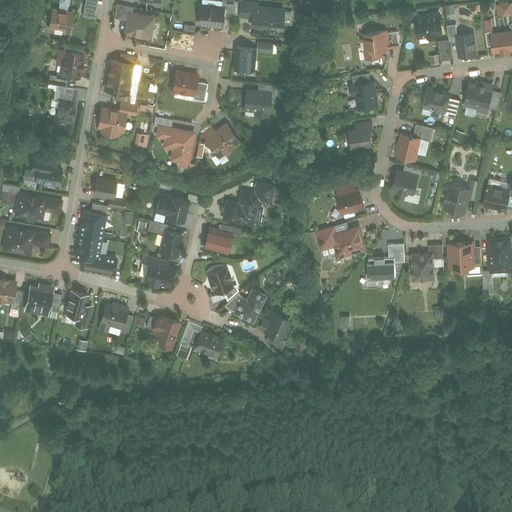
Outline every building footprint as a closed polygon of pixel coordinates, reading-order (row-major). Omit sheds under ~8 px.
[(97,0),(85,0),(82,17),(94,19),(97,0)] [(221,7),(220,17),(228,18),(232,1),(221,0),(219,0),(219,6),(221,7)] [(511,0),(495,2),(496,14),(511,13),(511,0)] [(280,26),(281,8),(256,6),(257,2),(237,1),(236,18),(248,19),(248,27),(259,28),(259,26),(267,27),(267,25),(280,26)] [(197,5),(195,26),(219,28),(220,17),(221,7),(219,6),(197,5)] [(453,16),(451,5),(443,6),(444,17),(453,16)] [(112,18),(126,20),(127,12),(131,12),(132,9),(114,6),(112,18)] [(70,34),(74,12),(67,10),(66,12),(59,11),(59,9),(51,8),(48,31),(70,34)] [(413,16),(416,39),(441,36),(439,21),(441,20),(439,10),(427,12),(427,14),(413,16)] [(131,12),(127,12),(126,20),(124,36),(151,40),(155,16),(131,12)] [(447,41),(453,40),(453,35),(455,35),(453,24),(444,25),(447,41)] [(511,29),(488,33),(491,53),(498,52),(498,54),(508,52),(507,51),(511,49),(511,29)] [(385,33),(385,31),(361,34),(362,38),(356,38),(358,50),(361,50),(363,60),(380,58),(379,53),(388,52),(387,49),(397,48),(395,32),(385,33)] [(455,35),(453,35),(453,40),(456,56),(464,55),(464,57),(475,56),(474,52),(476,52),(473,32),(455,35)] [(445,37),(435,39),(438,58),(448,57),(445,37)] [(254,41),(254,51),(270,51),(270,41),(254,41)] [(251,71),(253,47),(232,46),(231,70),(251,71)] [(80,79),(84,54),(57,50),(55,64),(60,65),(58,75),(67,77),(80,79)] [(436,55),(427,56),(429,66),(437,64),(436,55)] [(119,56),(119,61),(134,64),(134,65),(139,66),(141,58),(136,57),(136,58),(119,56)] [(148,59),(141,58),(139,66),(147,67),(148,59)] [(119,61),(108,60),(104,90),(113,92),(129,94),(134,65),(134,64),(119,61)] [(195,71),(173,68),(170,92),(191,95),(193,82),(195,71)] [(349,75),(351,85),(368,83),(367,73),(349,75)] [(65,87),(67,77),(58,75),(56,75),(56,76),(49,75),(48,85),(60,86),(65,87)] [(511,77),(503,107),(511,109),(511,77)] [(490,91),(492,83),(474,79),(473,83),(467,82),(461,109),(485,114),(486,109),(490,91)] [(205,84),(193,82),(191,95),(191,99),(202,101),(205,84)] [(376,107),(373,83),(368,83),(351,85),(347,86),(348,96),(352,96),(354,109),(376,107)] [(268,91),(268,97),(272,98),(273,86),(255,84),(255,90),(268,91)] [(60,86),(58,101),(75,103),(78,90),(65,87),(60,86)] [(448,91),(425,86),(420,108),(442,113),(443,113),(447,98),(448,91)] [(255,90),(244,89),(242,110),(251,110),(251,114),(265,115),(265,112),(266,112),(268,97),(268,91),(255,90)] [(499,93),(490,91),(486,109),(495,110),(499,93)] [(129,94),(113,92),(112,99),(120,101),(128,102),(129,94)] [(457,100),(447,98),(443,113),(442,113),(441,116),(453,119),(457,100)] [(58,101),(54,122),(72,125),(75,103),(58,101)] [(128,102),(120,101),(118,109),(118,111),(126,112),(126,115),(135,117),(137,103),(128,102)] [(138,102),(137,109),(151,111),(152,104),(138,102)] [(126,115),(126,112),(118,111),(118,109),(100,106),(97,128),(100,129),(100,132),(119,135),(119,132),(123,132),(126,115)] [(157,125),(170,127),(172,120),(154,117),(153,126),(157,126),(157,125)] [(344,131),(347,151),(370,147),(368,137),(372,137),(370,121),(352,124),(353,129),(344,131)] [(215,157),(238,143),(225,122),(212,130),(211,127),(200,133),(215,157)] [(187,164),(193,131),(170,127),(157,125),(157,126),(155,137),(163,139),(162,148),(171,150),(169,161),(187,164)] [(413,125),(410,137),(426,141),(428,141),(431,129),(413,125)] [(463,133),(453,130),(451,140),(460,143),(463,133)] [(145,145),(146,132),(135,131),(134,144),(145,145)] [(410,137),(398,134),(393,157),(415,161),(416,155),(423,156),(426,141),(410,137)] [(193,154),(198,155),(202,142),(197,141),(193,154)] [(34,170),(32,182),(57,186),(60,164),(48,163),(49,159),(30,156),(28,169),(34,170)] [(405,166),(404,173),(419,176),(422,176),(423,170),(405,166)] [(404,173),(398,172),(394,191),(415,195),(419,176),(404,173)] [(114,180),(93,177),(90,196),(105,199),(111,200),(112,195),(114,180)] [(223,198),(219,220),(249,226),(254,199),(268,202),(272,183),(253,179),(251,190),(238,188),(235,201),(223,198)] [(333,195),(339,214),(362,208),(357,188),(353,189),(351,182),(333,187),(335,194),(333,195)] [(485,184),(480,206),(504,210),(506,198),(508,188),(500,187),(501,184),(493,182),(492,185),(485,184)] [(470,189),(450,185),(444,210),(465,214),(470,189)] [(61,199),(16,191),(11,216),(40,221),(41,211),(58,214),(61,199)] [(183,213),(186,200),(156,193),(151,212),(162,215),(161,218),(181,223),(183,213)] [(111,200),(105,199),(104,206),(121,208),(123,196),(112,195),(111,200)] [(186,200),(183,213),(192,215),(195,202),(186,200)] [(97,252),(103,215),(80,211),(72,262),(78,264),(77,269),(111,275),(115,255),(97,252)] [(144,231),(160,234),(161,230),(163,231),(165,225),(146,221),(144,231)] [(216,224),(215,229),(229,233),(238,235),(239,230),(216,224)] [(48,233),(6,225),(2,250),(30,255),(32,245),(45,248),(48,233)] [(317,249),(332,245),(328,234),(334,232),(332,225),(312,231),(317,249)] [(334,232),(328,234),(332,245),(335,257),(364,249),(357,225),(334,232)] [(224,253),(229,233),(215,229),(206,227),(200,247),(224,253)] [(175,257),(180,234),(163,231),(161,230),(160,234),(156,253),(175,257)] [(509,238),(486,239),(486,248),(485,248),(486,268),(487,268),(487,271),(487,273),(490,273),(510,272),(510,267),(511,267),(511,254),(510,254),(509,238)] [(471,242),(444,244),(445,270),(473,268),(472,264),(471,246),(471,242)] [(388,245),(389,259),(394,258),(394,263),(404,262),(403,244),(388,245)] [(432,252),(432,259),(440,259),(440,245),(426,245),(427,253),(432,252)] [(427,253),(409,254),(411,280),(433,279),(432,259),(432,252),(427,253)] [(168,287),(172,265),(165,263),(166,259),(141,253),(139,263),(144,264),(140,281),(145,282),(144,284),(154,286),(155,284),(168,287)] [(389,259),(367,260),(368,284),(389,283),(389,278),(395,278),(394,263),(394,258),(389,259)] [(224,265),(203,274),(211,295),(232,286),(224,265)] [(490,288),(490,273),(487,273),(487,271),(480,271),(481,288),(490,288)] [(15,281),(0,278),(0,301),(12,303),(14,292),(15,281)] [(37,286),(29,284),(23,311),(47,317),(48,310),(52,292),(54,287),(38,283),(37,286)] [(232,310),(230,314),(250,323),(263,294),(248,288),(243,298),(238,296),(232,310)] [(66,303),(64,311),(65,311),(64,314),(75,317),(73,325),(86,328),(91,306),(84,304),(87,293),(70,289),(67,303),(66,303)] [(22,293),(14,292),(12,303),(11,310),(20,311),(22,293)] [(61,294),(52,292),(48,310),(57,312),(57,311),(60,301),(61,294)] [(221,306),(232,310),(238,296),(236,292),(221,306)] [(66,303),(60,301),(57,311),(64,312),(64,311),(66,303)] [(103,302),(97,323),(120,329),(124,315),(126,306),(110,301),(109,304),(103,302)] [(440,308),(432,309),(433,317),(441,317),(440,308)] [(266,335),(279,340),(280,339),(288,320),(270,312),(266,320),(260,318),(256,329),(261,331),(261,332),(266,335)] [(130,317),(124,315),(120,329),(126,331),(130,317)] [(169,350),(178,322),(154,315),(152,319),(149,328),(148,332),(153,334),(151,340),(155,341),(154,345),(169,350)] [(141,326),(143,320),(135,317),(133,324),(141,326)] [(144,326),(149,328),(152,319),(147,317),(144,326)] [(339,328),(348,327),(347,317),(338,318),(339,328)] [(403,323),(395,317),(390,325),(398,331),(403,323)] [(184,345),(191,347),(197,331),(190,328),(184,345)] [(221,339),(197,330),(197,331),(191,347),(190,349),(213,357),(221,339)] [(279,340),(266,335),(263,342),(279,349),(282,341),(280,339),(279,340)] [(84,352),(87,342),(78,340),(76,350),(84,352)] [(122,348),(115,346),(113,353),(121,355),(122,348)] [(314,349),(304,354),(306,358),(316,353),(314,349)]
